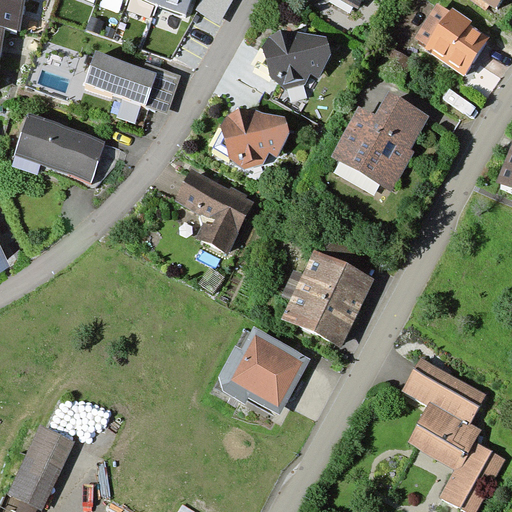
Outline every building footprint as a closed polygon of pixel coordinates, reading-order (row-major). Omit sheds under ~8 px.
[(0,0),(0,31),(18,35),(24,0),(0,0)] [(148,0),(186,13),(190,0),(148,0)] [(447,2),(428,30),(465,55),(484,27),(447,2)] [(260,61),(261,80),(282,93),(325,88),(337,68),(336,53),(314,38),(277,43),(260,61)] [(398,41),(388,54),(400,63),(410,50),(398,41)] [(156,81),(93,62),(83,94),(146,113),(156,81)] [(236,119),(220,138),(227,166),(254,177),(280,166),(297,145),(295,129),(260,117),(236,119)] [(392,195),(420,130),(393,119),(383,144),(362,135),(345,175),(392,195)] [(117,151),(34,124),(22,158),(106,185),(117,151)] [(511,166),(497,197),(511,203),(511,166)] [(198,175),(177,212),(210,231),(201,245),(230,263),(260,210),(198,175)] [(0,264),(10,260),(0,236),(0,264)] [(310,251),(279,320),(339,347),(371,280),(310,251)] [(307,364),(255,334),(228,384),(279,415),(307,364)] [(490,400),(426,366),(406,404),(433,419),(415,455),(458,477),(443,507),(451,511),(483,511),(508,468),(481,453),(486,440),(471,434),(490,400)] [(71,441),(37,425),(6,494),(40,509),(71,441)]
